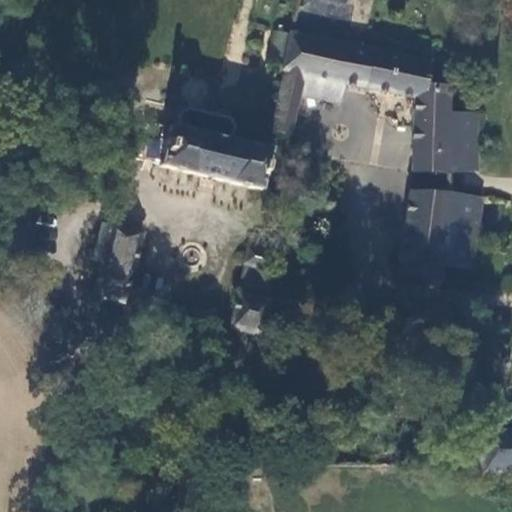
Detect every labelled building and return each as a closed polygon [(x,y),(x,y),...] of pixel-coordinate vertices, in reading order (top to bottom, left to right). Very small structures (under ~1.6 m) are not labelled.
[(452,170),(478,169),(475,110),(448,110),(446,83),(427,79),(431,60),(409,55),(413,40),(369,31),(366,47),(290,30),(281,71),(339,83),(412,98),(413,173),(453,175),(452,170)] [(335,104),(339,83),(281,71),(278,81),(298,86),(296,96),(335,104)] [(298,86),(278,81),(274,100),(267,132),(288,135),(296,96),(298,86)] [(177,112),(174,126),(228,139),(231,125),(227,118),(187,108),(177,112)] [(155,170),(257,194),(268,148),(228,139),(174,126),(167,125),(161,143),(155,170)] [(441,264),(469,267),(480,195),(408,192),(398,273),(439,279),(441,264)] [(137,231),(106,224),(89,296),(120,303),(137,231)] [(242,265),(268,270),(271,248),(246,244),(242,265)] [(236,292),(229,325),(264,335),(268,313),(270,303),(273,284),(266,283),(263,298),(236,292)] [(100,305),(96,306),(94,310),(94,316),(97,320),(103,320),(107,317),(108,311),(106,306),(100,305)] [(280,339),(285,317),(268,313),(264,335),(280,339)] [(511,431),(476,434),(478,463),(478,476),(511,473),(511,431)]
